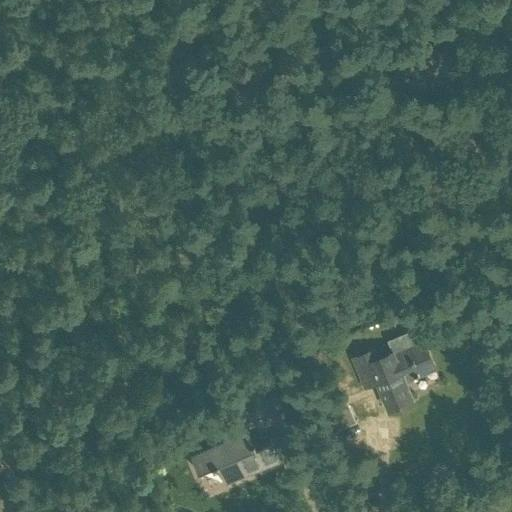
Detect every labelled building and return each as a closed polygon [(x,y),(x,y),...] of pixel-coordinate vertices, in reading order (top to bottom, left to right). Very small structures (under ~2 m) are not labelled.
[(354,359),(366,386),(377,381),(388,408),(414,397),(407,381),(436,369),(418,328),(389,340),(394,352),(379,358),(375,350),(354,359)] [(258,396),(274,392),(269,373),(253,377),(258,396)] [(283,391),(267,398),(277,424),(294,417),(283,391)] [(325,418),(347,409),(343,398),(320,407),(325,418)] [(193,454),(201,474),(220,466),(227,483),(283,460),(275,440),(255,448),(245,423),(222,432),(226,441),(193,454)] [(488,511),(484,502),(458,511),(488,511)]
